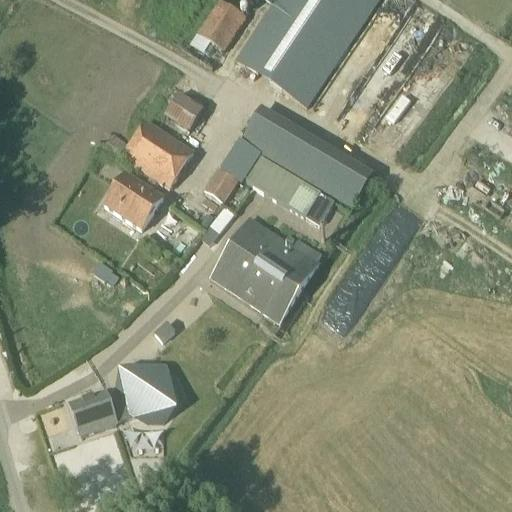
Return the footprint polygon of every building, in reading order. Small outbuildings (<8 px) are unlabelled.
[(381,0),(277,0),(234,66),(305,114),(381,0)] [(219,5),(197,39),(225,58),(246,24),(219,5)] [(381,156),(414,111),(388,93),(356,137),(381,156)] [(260,116),(241,147),(262,159),(351,214),(370,183),(260,116)] [(193,158),(145,126),(120,164),(168,195),(193,158)] [(117,167),(128,150),(111,138),(99,155),(117,167)] [(245,187),(305,224),(320,199),(260,163),(245,187)] [(222,209),(237,187),(217,174),(202,196),(222,209)] [(141,236),(162,204),(124,179),(103,211),(141,236)] [(267,323),(278,330),(279,330),(319,269),(316,267),(321,259),(297,245),(293,252),(249,223),(208,283),(267,323)] [(161,348),(174,337),(166,328),(153,339),(161,348)] [(104,397),(69,409),(75,427),(73,430),(75,437),(79,438),(80,442),(115,430),(115,428),(131,423),(145,419),(153,424),(175,392),(141,369),(134,369),(117,396),(121,407),(119,408),(109,412),(104,397)]
